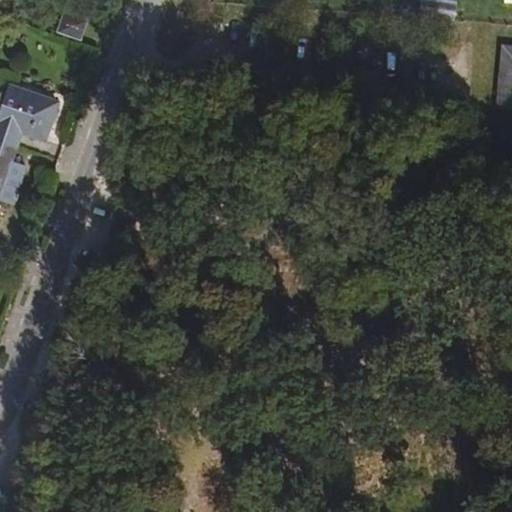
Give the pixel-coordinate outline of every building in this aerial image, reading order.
[(424,0),(420,0),(420,17),(452,19),(452,2),(424,0)] [(83,31),(61,22),(57,32),(79,41),(83,31)] [(88,26),(82,45),(101,52),(107,33),(88,26)] [(511,45),(503,45),(496,110),(511,111),(511,45)] [(0,139),(19,147),(22,135),(46,142),(61,99),(10,82),(0,109),(0,139)] [(19,147),(0,139),(0,201),(13,205),(26,167),(14,163),(19,147)]
